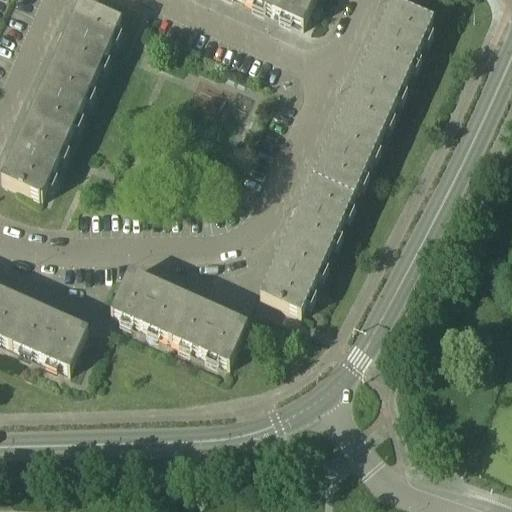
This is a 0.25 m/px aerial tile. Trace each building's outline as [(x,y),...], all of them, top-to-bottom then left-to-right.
[(224,0),(243,8),(246,0),(224,0)] [(302,35),(317,0),(246,0),(243,8),(302,35)] [(406,88),(432,29),(391,11),(379,37),(376,35),(373,44),(375,45),(364,70),(406,88)] [(95,90),(122,30),(80,12),(69,37),(65,36),(61,44),(65,46),(54,71),(95,90)] [(379,147),(406,88),(364,70),(353,95),(350,94),(346,103),(349,104),(338,129),(379,147)] [(68,149),(95,90),(54,71),(43,95),(39,94),(35,103),(39,104),(27,130),(68,149)] [(353,207),(379,147),(338,129),(327,154),(324,153),(320,162),(323,163),(311,188),(353,207)] [(42,208),(68,149),(27,130),(17,154),(13,152),(9,161),(12,163),(0,190),(42,208)] [(326,266),(353,207),(311,188),(300,213),(298,211),(294,220),(296,221),(285,247),(326,266)] [(300,325),(326,266),(285,247),(274,271),(271,270),(267,279),(270,280),(258,306),(300,325)] [(169,349),(188,308),(163,297),(164,293),(156,289),(154,293),(129,281),(110,322),(169,349)] [(0,349),(11,355),(29,314),(4,303),(5,299),(0,296),(0,349)] [(228,376),(247,335),(221,323),(223,320),(219,318),(214,316),(213,319),(188,308),(169,349),(228,376)] [(70,381),(88,341),(62,329),(64,326),(60,324),(55,322),(54,325),(29,314),(11,355),(70,381)]
